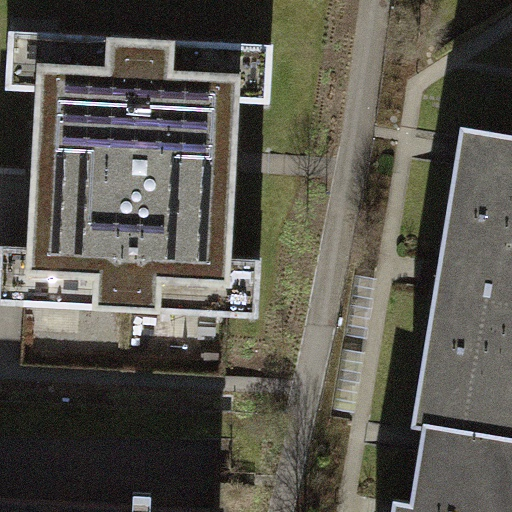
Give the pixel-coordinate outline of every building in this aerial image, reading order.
[(0,211),(0,297),(251,312),(255,236),(223,234),(230,95),(266,97),(270,29),(0,14),(0,87),(21,88),(14,213),(0,211)] [(511,158),(465,151),(412,447),(427,450),(511,464),(511,158)] [(511,511),(511,464),(427,450),(416,511),(511,511)] [(58,511),(59,500),(0,496),(0,511),(58,511)] [(217,511),(217,509),(59,500),(58,511),(217,511)]
